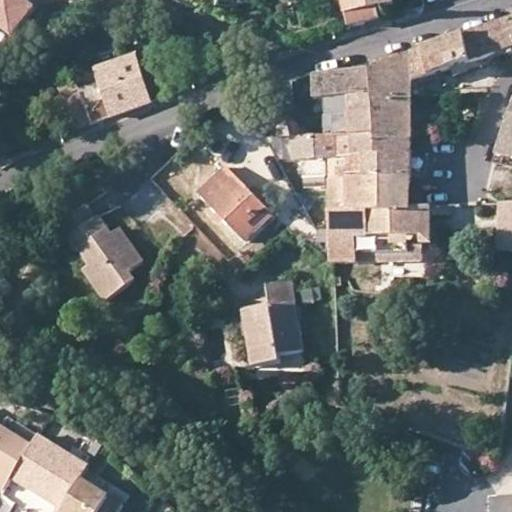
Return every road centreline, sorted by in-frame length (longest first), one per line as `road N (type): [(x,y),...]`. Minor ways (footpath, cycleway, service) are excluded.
road 1 (residential): [(8,181),(92,147),(136,140),(280,70)]
road 2 (residential): [(280,70),(511,2)]
road 3 (residential): [(146,0),(253,47),(280,70)]
road 4 (residential): [(511,86),(452,193)]
